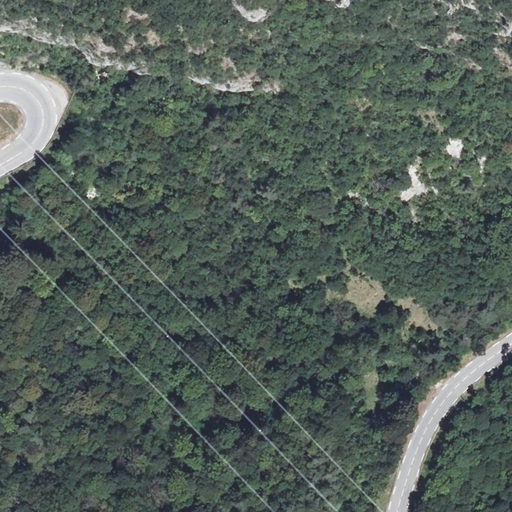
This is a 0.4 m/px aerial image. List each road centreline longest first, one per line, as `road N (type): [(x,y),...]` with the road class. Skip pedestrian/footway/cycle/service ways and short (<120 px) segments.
road 1 (secondary): [(511,345),(441,405),(396,511)]
road 2 (secondary): [(0,166),(23,152),(43,120),(27,92),(0,88)]
